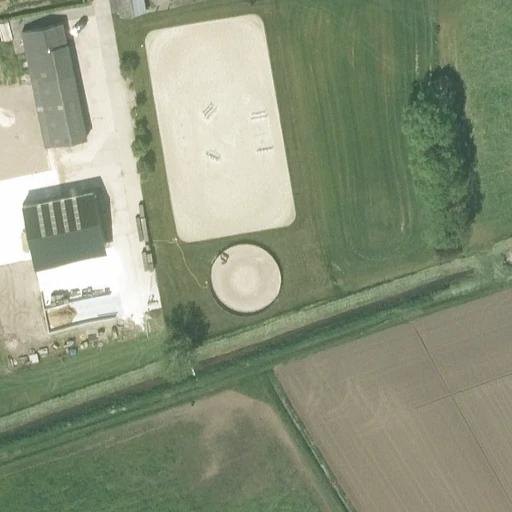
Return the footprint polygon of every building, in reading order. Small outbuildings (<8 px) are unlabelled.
[(146,11),(143,0),(119,0),(122,15),(146,11)] [(30,29),(34,50),(65,43),(61,22),(30,29)] [(65,43),(34,50),(26,51),(30,69),(70,60),(66,43),(65,43)] [(139,47),(141,63),(158,61),(156,45),(139,47)] [(27,198),(38,253),(107,239),(96,184),(27,198)] [(114,264),(0,283),(0,324),(3,340),(88,326),(89,332),(125,326),(114,264)]
